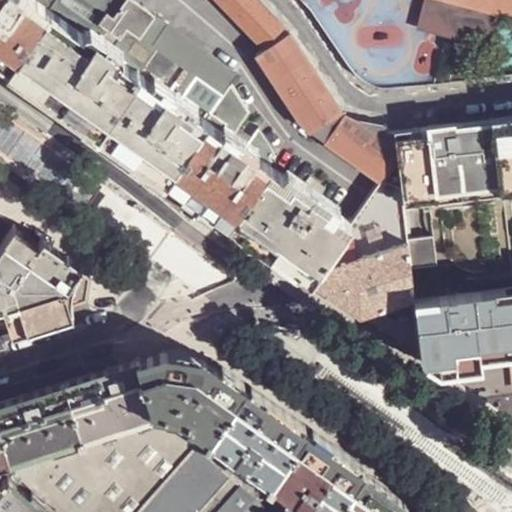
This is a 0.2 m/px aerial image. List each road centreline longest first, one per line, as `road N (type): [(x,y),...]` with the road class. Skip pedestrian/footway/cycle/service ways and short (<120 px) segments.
road 1 (residential): [(511,461),(188,231)]
road 2 (residential): [(139,297),(450,511)]
road 3 (residential): [(279,0),(350,95),(370,104),(511,92)]
road 4 (residential): [(188,231),(197,216),(0,72)]
road 5 (residential): [(0,196),(139,297)]
road 6 (residential): [(139,297),(107,328),(0,364)]
